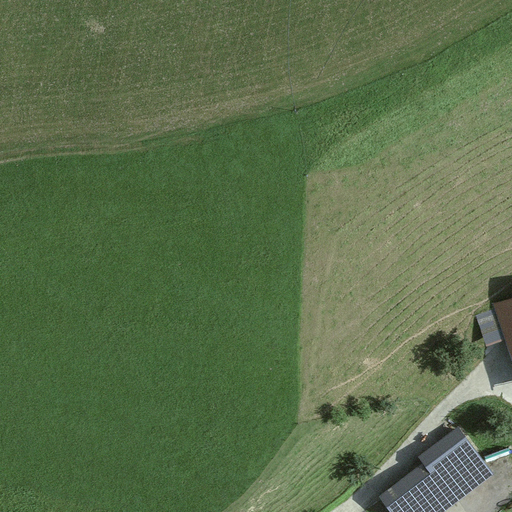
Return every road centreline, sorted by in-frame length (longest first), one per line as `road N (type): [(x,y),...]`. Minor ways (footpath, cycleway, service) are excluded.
road 1 (track): [(511,2),(227,130),(0,162)]
road 2 (track): [(475,384),(348,511)]
